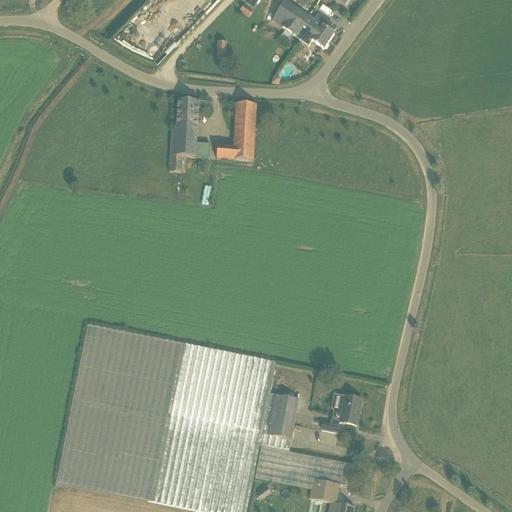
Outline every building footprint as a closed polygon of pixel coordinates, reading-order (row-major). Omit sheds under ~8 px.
[(246,0),(245,3),(255,10),(261,0),(246,0)] [(282,31),(300,42),(304,35),(299,31),(308,18),(285,2),(271,24),(282,31)] [(240,11),(246,16),(250,10),(244,6),(240,11)] [(312,42),(320,48),(324,50),(328,44),(329,44),(328,44),(330,41),(330,42),(331,41),(330,41),(334,35),(328,31),(332,25),(319,16),(314,22),(308,18),(299,31),(304,35),(300,42),(308,47),(308,48),(312,42)] [(222,31),(217,27),(213,31),(218,35),(222,31)] [(226,57),(227,43),(218,43),(217,57),(226,57)] [(279,86),(281,79),(274,78),(272,84),(279,86)] [(172,131),(170,157),(183,158),(210,160),(210,146),(196,145),(198,110),(209,111),(209,103),(178,101),(176,132),(172,131)] [(236,105),(233,147),(217,146),(217,160),(253,162),(256,106),(236,105)] [(169,173),(181,174),(182,174),(183,158),(170,157),(169,169),(169,173)] [(291,441),(299,400),(270,395),(276,363),(88,326),(56,484),(116,496),(116,495),(202,511),(246,511),(260,446),(289,452),(289,450),(291,441)] [(323,423),(322,431),(338,434),(340,424),(357,427),(359,418),(357,418),(360,401),(344,398),(342,412),(337,411),(334,426),(323,423)] [(340,486),(344,464),(318,459),(261,448),(255,480),(311,491),(313,481),(340,486)] [(344,464),(340,486),(350,488),(355,466),(344,464)] [(336,505),(340,486),(313,481),(311,491),(309,500),(336,505)] [(265,486),(256,494),(262,500),(271,492),(265,486)]
